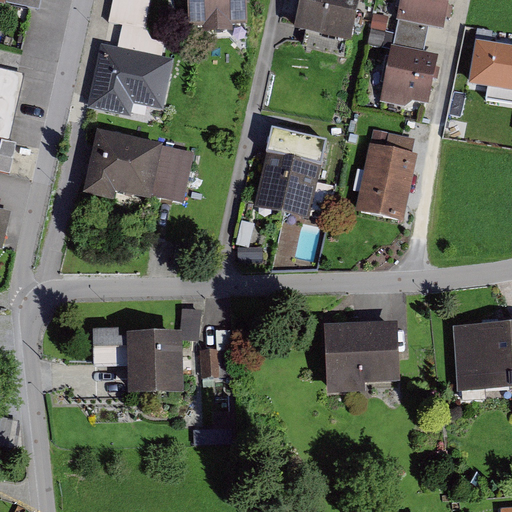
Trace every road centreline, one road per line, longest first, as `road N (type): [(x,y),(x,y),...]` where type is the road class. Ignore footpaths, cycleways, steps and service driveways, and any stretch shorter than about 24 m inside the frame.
road 1 (residential): [(39,309),(26,281),(88,0)]
road 2 (residential): [(223,286),(283,0)]
road 3 (residential): [(423,279),(469,0)]
road 4 (residential): [(52,511),(33,347),(39,309)]
road 5 (residential): [(223,286),(423,279)]
road 6 (residential): [(39,309),(59,291),(223,286)]
